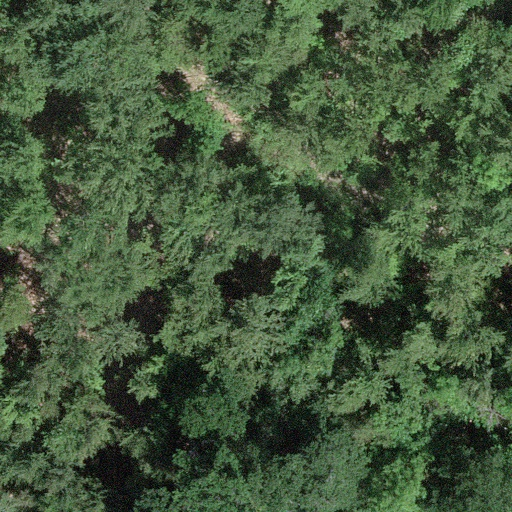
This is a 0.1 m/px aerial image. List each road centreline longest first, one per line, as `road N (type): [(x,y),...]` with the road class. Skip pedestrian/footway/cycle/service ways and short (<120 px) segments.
road 1 (track): [(130,0),(382,181),(511,255)]
road 2 (track): [(251,0),(352,18),(409,18),(490,0)]
